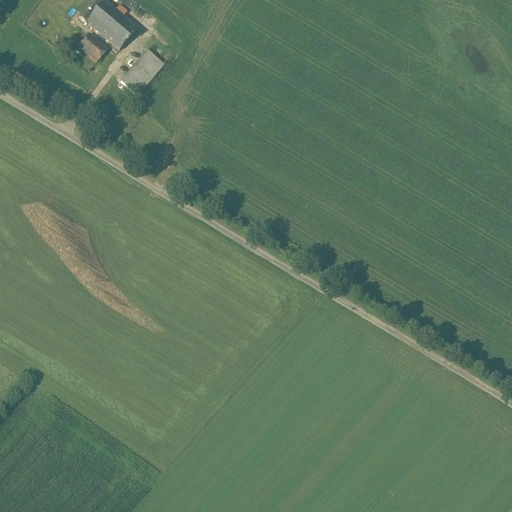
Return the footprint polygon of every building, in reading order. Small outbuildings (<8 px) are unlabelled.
[(102,0),(95,0),(79,20),(87,26),(88,25),(106,3),(102,0)] [(115,12),(105,4),(88,25),(119,52),(137,31),(123,18),(127,14),(120,7),(115,12)] [(108,50),(90,35),(74,54),(92,69),(108,50)] [(121,84),(137,98),(164,66),(148,52),(121,84)] [(115,79),(108,85),(112,89),(119,83),(115,79)]
